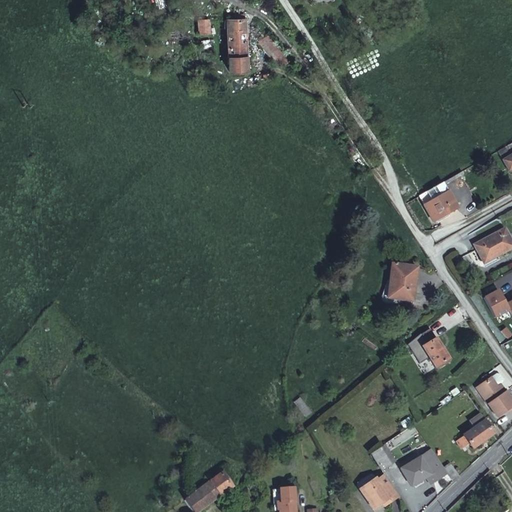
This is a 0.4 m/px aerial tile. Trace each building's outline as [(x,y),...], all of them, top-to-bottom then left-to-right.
[(243,20),(226,23),(232,60),(251,57),(243,20)] [(208,26),(197,28),(200,41),(211,40),(208,26)] [(269,32),(258,41),(279,69),(291,61),(269,32)] [(511,141),(496,151),(505,168),(511,163),(511,141)] [(442,182),(421,194),(418,196),(433,221),(456,208),(442,182)] [(469,240),(483,264),(511,248),(511,246),(500,223),(492,227),(494,229),(478,238),(477,236),(469,240)] [(416,267),(391,264),(387,297),(411,300),(416,267)] [(497,290),(483,298),(493,318),(508,310),(505,305),(497,290)] [(426,344),(418,349),(431,370),(447,360),(427,329),(417,336),(419,339),(422,337),(426,344)] [(511,404),(511,401),(505,391),(502,394),(497,387),(491,377),(476,386),(496,416),(511,404)] [(492,433),(478,413),(468,419),(473,427),(460,434),(459,431),(455,434),(457,437),(453,439),(458,448),(467,442),(470,447),(492,433)] [(399,423),(403,429),(412,423),(408,417),(399,423)] [(389,440),(370,454),(381,471),(394,462),(385,447),(391,443),(389,440)] [(444,470),(430,450),(400,470),(411,487),(430,475),(434,481),(446,473),(444,470)] [(444,470),(446,473),(450,479),(457,474),(450,465),(444,470)] [(230,488),(221,473),(184,498),(193,511),(196,511),(213,500),(230,488)] [(397,495),(383,474),(360,489),(372,508),(382,502),(388,497),(390,500),(397,495)] [(292,511),(292,487),(272,489),(274,510),(279,509),(278,511),(292,511)]
